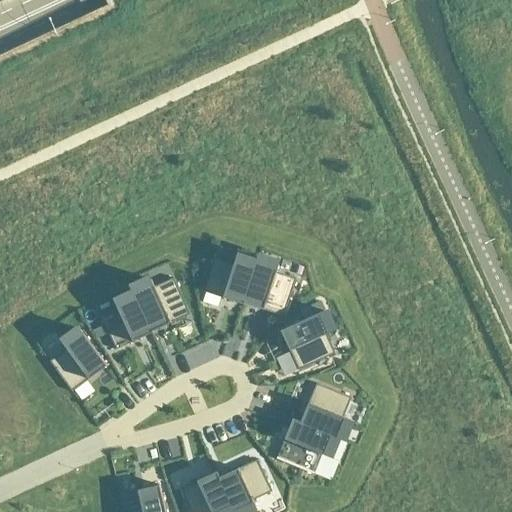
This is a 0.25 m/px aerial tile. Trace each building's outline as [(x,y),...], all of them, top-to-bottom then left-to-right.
[(334,124),(357,116),(342,67),(318,75),(334,124)] [(262,177),(275,172),(267,153),(254,158),(262,177)] [(256,264),(255,263),(236,257),(233,265),(213,258),(202,291),(243,305),(244,304),(243,304),(256,264)] [(257,258),(255,263),(256,264),(243,304),(244,304),(283,317),(296,279),(276,272),(278,265),(257,258)] [(130,289),(133,295),(133,294),(151,332),(152,332),(190,315),(173,278),(154,287),(150,280),(130,289)] [(133,294),(133,295),(114,303),(117,311),(101,318),(115,350),(152,333),(152,332),(151,332),(133,294)] [(319,302),(310,306),(314,315),(323,311),(319,302)] [(310,306),(301,310),(305,320),(314,315),(310,306)] [(305,320),(280,331),(298,371),(334,354),(326,335),(333,332),(323,311),(314,315),(305,320)] [(66,349),(49,362),(71,392),(106,367),(79,330),(61,343),(66,349)] [(350,398),(316,384),(300,422),(300,423),(336,438),(336,439),(341,441),(350,420),(343,417),(350,398)] [(328,458),(336,439),(336,438),(300,423),(300,422),(292,419),(276,459),(313,474),(320,455),(328,458)] [(256,460),(219,477),(218,478),(234,511),(233,511),(232,511),(246,511),(255,508),(252,501),(271,492),(256,460)] [(218,478),(219,477),(216,472),(179,489),(189,511),(231,511),(233,511),(234,511),(218,478)] [(119,495),(122,511),(165,511),(159,485),(119,495)]
